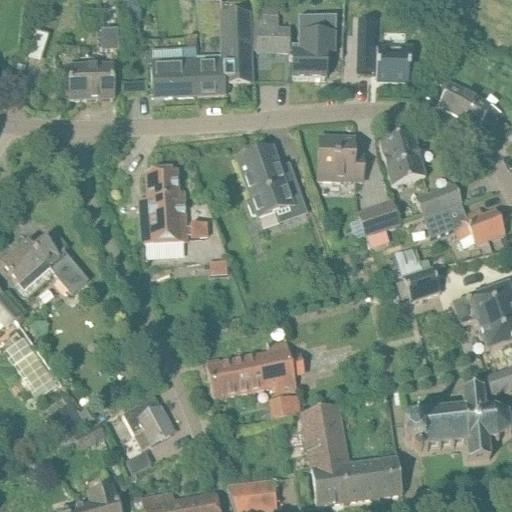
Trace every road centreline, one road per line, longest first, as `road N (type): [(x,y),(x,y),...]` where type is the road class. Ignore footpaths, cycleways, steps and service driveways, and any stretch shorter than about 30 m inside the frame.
road 1 (residential): [(77,129),(364,111),(417,115),(487,155),(511,195)]
road 2 (residential): [(227,511),(217,476),(88,218),(77,129)]
